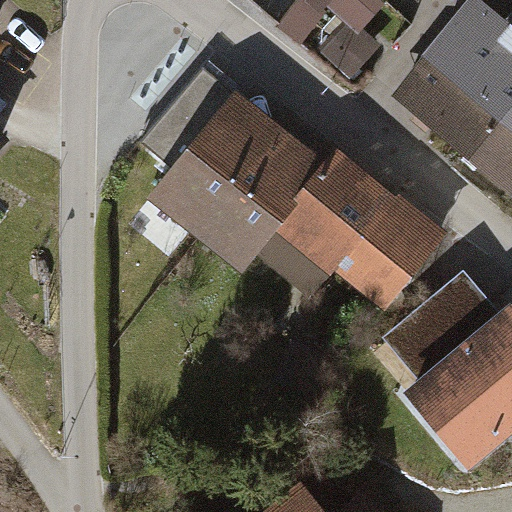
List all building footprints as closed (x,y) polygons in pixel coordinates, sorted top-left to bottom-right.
[(0,0),(0,141),(8,133),(0,124),(0,21),(2,20),(0,17),(0,0)] [(318,52),(359,76),(382,35),(366,26),(381,0),(302,0),(290,23),(324,42),(318,52)] [(425,49),(511,119),(511,0),(510,0),(504,8),(494,0),(458,0),(421,45),(425,49)] [(511,182),(511,119),(425,49),(394,86),(511,182)] [(335,262),(397,186),(336,136),(324,151),(236,80),(148,187),(241,263),(275,221),(331,267),(335,262)] [(399,184),(397,186),(335,262),(385,302),(449,224),(399,184)] [(381,332),(414,371),(496,302),(463,263),(381,332)] [(414,371),(403,380),(468,457),(511,420),(511,290),(496,302),(414,371)] [(246,511),(390,511),(363,481),(336,504),(303,464),(246,511)]
